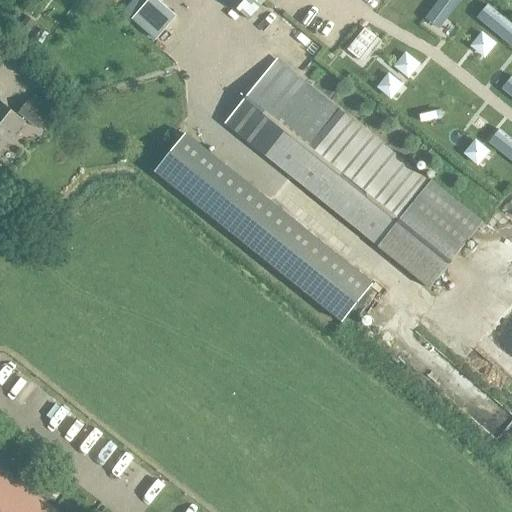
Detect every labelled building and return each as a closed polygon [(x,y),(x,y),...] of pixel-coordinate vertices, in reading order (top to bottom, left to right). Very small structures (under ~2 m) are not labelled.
[(177,15),(158,0),(150,0),(133,20),(156,40),(177,15)] [(267,0),(227,0),(227,1),(248,20),(267,0)] [(277,59),(225,124),(431,290),(483,225),(277,59)] [(20,113),(39,128),(49,116),(30,101),(20,113)] [(0,152),(24,122),(0,103),(0,152)] [(343,322),(372,285),(186,134),(155,172),(343,322)] [(0,511),(52,511),(27,492),(10,511),(9,511),(6,509),(23,488),(0,469),(0,511)]
